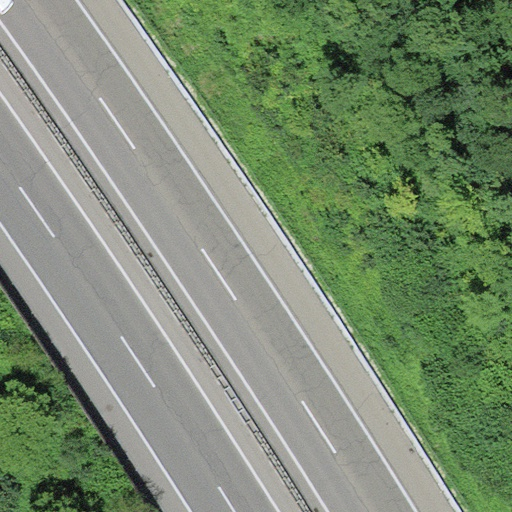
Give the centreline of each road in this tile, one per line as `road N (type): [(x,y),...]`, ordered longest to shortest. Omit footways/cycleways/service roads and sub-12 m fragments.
road 1 (motorway): [(372,511),(30,0)]
road 2 (motorway): [(0,161),(235,511)]
